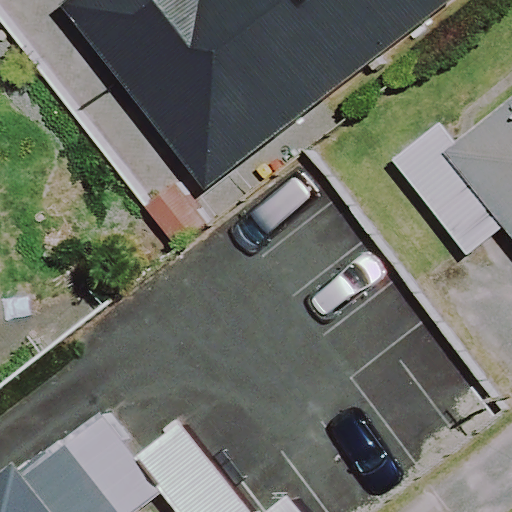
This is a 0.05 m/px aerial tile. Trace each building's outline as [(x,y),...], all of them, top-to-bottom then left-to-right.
[(465,0),(82,0),(70,10),(212,195),(465,0)] [(511,112),(472,145),(450,117),(392,163),(471,264),(511,232),(511,112)] [(0,404),(63,359),(0,273),(0,404)] [(140,510),(177,483),(151,448),(117,404),(81,431),(140,510)] [(199,511),(266,511),(270,510),(197,413),(151,448),(177,483),(199,511)] [(41,446),(0,477),(0,511),(141,511),(140,510),(81,431),(48,456),(41,446)]
